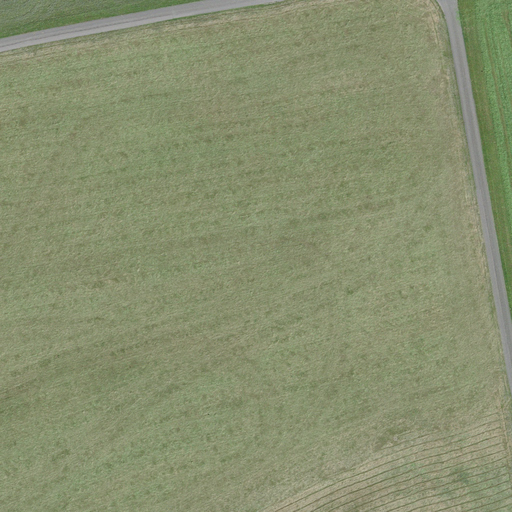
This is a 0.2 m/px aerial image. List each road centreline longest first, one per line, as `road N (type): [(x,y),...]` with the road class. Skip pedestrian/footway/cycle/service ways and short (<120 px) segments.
road 1 (track): [(511,353),(448,0)]
road 2 (track): [(258,0),(0,48)]
